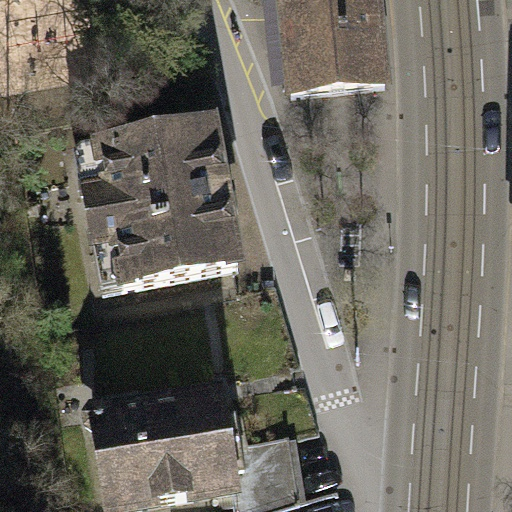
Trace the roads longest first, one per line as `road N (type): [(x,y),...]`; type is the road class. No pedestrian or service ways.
road 1 (residential): [(198,0),(356,462),(395,511)]
road 2 (tertiary): [(448,0),(456,212),(435,511)]
